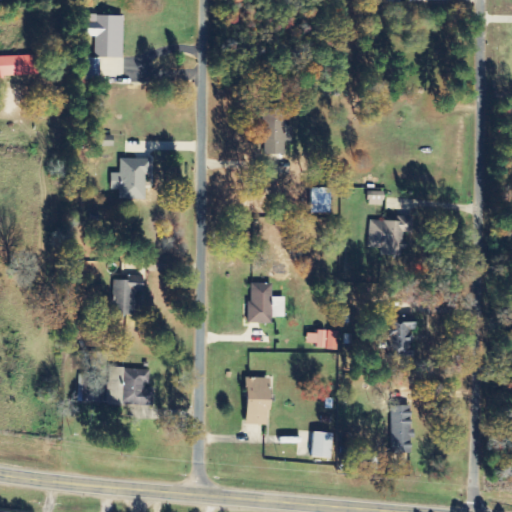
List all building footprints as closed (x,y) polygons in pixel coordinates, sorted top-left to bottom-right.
[(124,58),(123,16),(91,17),(91,39),(97,39),(98,58),(124,58)] [(0,77),(41,76),(41,56),(0,57),(0,77)] [(285,109),(262,110),(263,155),(286,155),(285,109)] [(147,199),(147,174),(152,174),(152,159),(121,159),(121,173),(112,173),(112,190),(120,190),(120,199),(147,199)] [(332,214),(333,189),(313,189),(312,213),(332,214)] [(384,192),(368,192),(368,205),(384,205),(384,192)] [(370,220),(369,247),(382,248),(382,255),(398,256),(399,246),(403,247),(404,233),(413,233),(414,217),(388,215),(388,221),(370,220)] [(145,292),(146,279),(116,278),(115,315),(138,316),(139,292),(145,292)] [(286,318),(286,297),(273,297),(273,284),(250,284),(250,324),(273,324),(273,318),(286,318)] [(414,357),(413,331),(419,331),(419,324),(391,324),(392,358),(414,357)] [(316,349),(338,350),(338,332),(308,331),(307,344),(316,344),(316,349)] [(151,370),(125,370),(126,406),(154,406),(154,387),(151,387),(151,370)] [(78,402),(92,402),(93,375),(79,375),(78,402)] [(247,425),(271,426),(273,379),(249,378),(247,425)] [(412,454),(413,407),(392,406),(391,454),(412,454)] [(333,459),(334,434),(314,433),(313,458),(333,459)]
